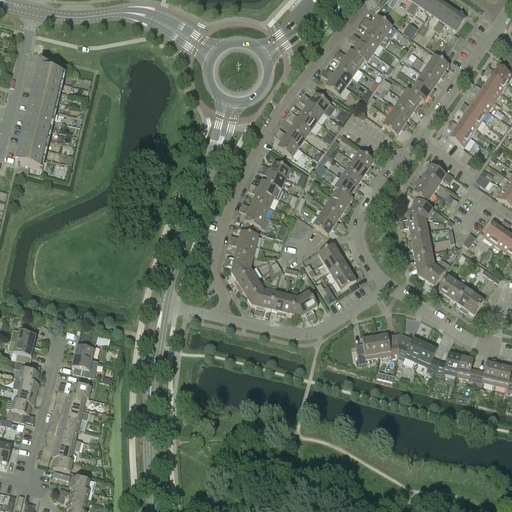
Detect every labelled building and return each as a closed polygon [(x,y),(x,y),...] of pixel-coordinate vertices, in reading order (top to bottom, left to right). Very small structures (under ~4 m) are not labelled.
[(392,11),(400,1),(398,0),(393,0),(388,8),(392,11)] [(404,0),(412,6),(406,15),(412,19),(418,10),(439,24),(433,33),(439,37),(445,28),(456,35),(467,19),(461,15),(459,17),(433,0),(404,0)] [(363,24),(373,30),(385,39),(386,38),(388,40),(391,40),(394,35),(394,32),(391,30),(392,30),(377,19),(373,25),(366,20),(363,24)] [(364,37),(379,48),(385,39),(373,30),(363,24),(361,27),(368,32),(364,37)] [(411,41),(417,31),(409,26),(402,36),(411,41)] [(351,41),(373,57),(379,48),(364,37),(361,43),(353,38),(351,41)] [(451,51),(458,41),(454,37),(446,48),(451,51)] [(364,64),(367,66),(373,57),(351,41),(349,45),(356,50),(352,55),(350,53),(349,53),(364,64)] [(336,57),(358,72),(364,64),(349,53),(346,59),(338,54),(336,57)] [(337,71),(352,81),(358,72),(336,57),(333,61),(341,66),(337,71)] [(434,58),(433,60),(428,57),(423,64),(427,67),(445,79),(447,76),(445,74),(449,68),(434,58)] [(42,66),(39,65),(37,71),(41,72),(18,166),(42,172),(43,169),(40,169),(44,154),(46,155),(47,151),(45,150),(48,135),(51,136),(52,132),(49,131),(53,117),(55,117),(56,113),(54,112),(57,98),(60,98),(61,94),(58,94),(62,79),(65,80),(65,77),(59,75),(61,66),(53,64),(43,62),(42,66)] [(511,72),(502,65),(499,69),(511,78),(511,77),(511,72)] [(421,77),(436,87),(440,81),(442,83),(445,79),(427,67),(427,68),(421,77)] [(492,78),(506,88),(511,79),(511,77),(511,78),(499,69),(492,78)] [(324,75),(346,90),(352,81),(337,71),(333,76),(326,71),(324,75)] [(339,100),(346,90),(324,75),(321,79),(328,84),(324,89),(326,91),(336,97),(339,100)] [(415,85),(432,97),(435,94),(433,92),(436,87),(421,77),(415,85)] [(486,87),(500,97),(506,88),(492,78),(486,87)] [(384,82),(380,88),(388,93),(392,88),(388,85),(384,82)] [(378,86),(374,84),(368,92),(372,95),(378,86)] [(421,103),(424,105),(428,99),(430,101),(432,97),(415,85),(410,94),(409,94),(421,102),(421,103)] [(500,97),(486,87),(480,96),(494,105),(500,97)] [(324,94),(333,101),(336,97),(326,91),(324,94)] [(409,94),(410,94),(407,92),(400,101),(417,113),(420,110),(418,108),(421,103),(424,105),(421,103),(421,102),(409,94)] [(318,99),(327,105),(330,102),(320,95),(318,99)] [(474,105),(488,114),(494,105),(480,96),(474,105)] [(304,97),(301,101),(323,116),(330,107),(327,105),(318,99),(315,97),(311,102),(304,97)] [(302,115),(317,125),(323,116),(301,101),(299,104),(306,109),(302,115)] [(394,110),(409,120),(413,115),(415,117),(417,113),(400,101),(394,110)] [(468,114),(482,123),(488,114),(474,105),(468,114)] [(388,119),(405,131),(408,127),(406,126),(409,120),(394,110),(388,119)] [(462,122),(476,132),(482,123),(468,114),(462,122)] [(289,118),(311,134),(317,125),(302,115),(298,120),(291,115),(289,118)] [(290,132),(304,143),(311,134),(289,118),(286,122),(293,127),(290,132)] [(403,134),(405,131),(388,119),(382,129),(397,139),(401,133),(403,134)] [(456,131),(470,141),(476,132),(462,122),(456,131)] [(470,141),(456,131),(449,141),(464,150),(470,141)] [(276,136),(298,152),(304,143),(290,132),(286,138),(279,132),(276,136)] [(292,161),(298,152),(276,136),(274,140),(281,145),(277,150),(292,161)] [(329,147),(334,140),(327,136),(322,143),(329,147)] [(334,159),(342,164),(345,159),(338,153),(335,158),(334,159)] [(359,154),(353,163),(370,175),(372,171),(370,170),(374,164),(359,154)] [(312,161),(317,165),(321,158),(318,156),(314,158),(312,161)] [(370,175),(353,163),(346,172),(361,182),(365,177),(367,179),(370,175)] [(261,172),(285,183),(290,172),(273,165),(271,172),(262,168),(261,172)] [(425,177),(439,187),(446,178),(429,166),(426,170),(428,172),(425,177)] [(285,183),(261,172),(259,176),(267,179),(265,185),(262,183),(261,184),(265,185),(264,185),(278,191),(278,192),(282,194),(281,193),(285,183)] [(340,181),(357,193),(360,189),(358,188),(361,182),(346,172),(340,181)] [(416,184),(433,196),(439,187),(425,177),(421,182),(419,181),(416,184)] [(475,185),(479,188),(485,192),(490,184),(485,181),(485,180),(480,177),(475,185)] [(349,200),(352,202),(350,200),(353,195),(355,196),(357,193),(340,181),(334,191),(337,193),(337,192),(349,200)] [(502,191),(511,198),(511,185),(507,182),(502,191)] [(249,190),(278,203),(282,194),(278,192),(278,191),(264,185),(265,185),(261,184),(259,190),(251,186),(249,190)] [(427,205),(433,196),(416,184),(414,188),(416,190),(412,195),(427,205)] [(253,204),(269,211),(273,202),(278,204),(278,203),(249,190),(247,194),(255,198),(253,204)] [(511,207),(511,198),(502,191),(496,200),(510,210),(511,207)] [(331,201),(348,213),(351,209),(348,208),(352,202),(349,200),(337,192),(337,193),(331,201)] [(292,198),(288,207),(294,210),(298,200),(292,198)] [(415,206),(411,211),(426,221),(432,212),(415,200),(412,204),(415,206)] [(325,210),(340,220),(343,215),(346,216),(348,213),(331,201),(325,210)] [(240,210),(265,221),(269,211),(253,204),(250,210),(242,206),(240,210)] [(244,224),(260,231),(262,232),(264,232),(265,231),(267,228),(267,227),(266,225),(263,224),(265,221),(240,210),(239,214),(247,218),(244,224)] [(319,219),(336,231),(338,227),(336,225),(340,220),(325,210),(319,219)] [(409,227),(425,224),(425,222),(426,221),(411,211),(406,218),(407,223),(399,224),(400,229),(409,227)] [(334,234),(336,231),(319,219),(313,228),(327,238),(331,233),(334,234)] [(425,224),(409,227),(400,229),(401,233),(408,231),(410,238),(427,234),(425,224)] [(492,247),(502,232),(493,226),(483,240),(492,247)] [(279,228),(276,241),(283,242),(286,230),(279,228)] [(502,232),(492,247),(501,253),(511,238),(502,232)] [(230,239),(229,243),(255,249),(258,239),(241,234),(239,241),(230,239)] [(427,234),(410,238),(411,244),(408,245),(409,249),(429,245),(427,234)] [(468,251),(475,241),(470,237),(462,247),(468,251)] [(511,239),(511,238),(501,253),(510,259),(511,255),(511,239)] [(235,256),(253,260),(255,249),(229,243),(228,247),(237,249),(235,256)] [(414,259),(431,256),(429,245),(409,249),(410,253),(412,253),(414,259)] [(318,256),(323,266),(341,255),(339,252),(336,253),(333,247),(318,256)] [(341,255),(323,266),(329,275),(344,266),(341,260),(343,259),(341,255)] [(225,264),(233,266),(250,271),(253,260),(235,256),(234,262),(226,260),(225,264)] [(408,271),(417,269),(433,266),(431,256),(414,259),(415,265),(407,267),(408,271)] [(443,274),(448,268),(440,261),(435,267),(443,274)] [(233,266),(225,264),(224,269),(232,270),(231,275),(235,282),(251,273),(250,272),(250,271),(233,266)] [(329,275),(335,284),(352,274),(350,270),(348,271),(344,266),(329,275)] [(433,266),(417,269),(408,271),(409,275),(416,274),(417,278),(425,283),(435,268),(434,268),(433,266)] [(444,275),(435,268),(425,283),(430,287),(429,289),(432,292),(444,275)] [(237,289),(239,293),(256,282),(251,273),(235,282),(239,288),(237,289)] [(355,277),(352,274),(335,284),(341,294),(356,285),(352,279),(355,277)] [(489,276),(487,279),(498,287),(500,283),(489,276)] [(441,300),(445,302),(457,285),(447,279),(437,294),(443,298),(441,300)] [(247,301),(262,291),(256,282),(239,293),(241,297),(243,295),(247,301)] [(457,285),(445,302),(449,305),(450,302),(455,306),(466,291),(457,285)] [(258,318),(260,310),(264,293),(263,293),(262,291),(247,301),(251,308),(256,309),(254,317),(258,318)] [(461,310),(459,312),(463,314),(475,297),(466,291),(455,306),(461,310)] [(264,293),(260,310),(258,318),(262,319),(264,311),(271,313),(275,295),(264,293)] [(298,300),(308,315),(312,322),(316,320),(311,313),(317,309),(308,294),(298,300)] [(275,295),(271,313),(277,314),(276,317),(281,318),(285,298),(275,295)] [(475,297),(463,314),(466,317),(468,315),(474,318),(484,304),(475,297)] [(292,318),(296,300),(285,298),(281,318),(285,319),(285,316),(292,318)] [(308,324),(312,322),(308,315),(298,300),(297,301),(296,300),(292,318),(300,320),(304,318),(308,324)] [(20,328),(19,334),(14,333),(13,334),(10,343),(33,349),(36,338),(33,337),(35,332),(20,328)] [(97,339),(83,335),(80,349),(77,348),(74,359),(92,363),(94,353),(91,352),(92,346),(95,347),(97,339)] [(400,336),(387,338),(375,340),(378,360),(390,358),(390,362),(397,361),(400,336)] [(400,336),(397,361),(403,364),(405,360),(416,365),(424,346),(413,341),(412,342),(400,336)] [(378,360),(375,340),(362,342),(363,351),(356,352),(358,366),(366,365),(365,362),(378,360)] [(31,360),(33,349),(10,343),(8,353),(9,354),(17,356),(16,362),(26,365),(28,359),(31,360)] [(426,373),(434,377),(439,363),(432,361),(436,352),(424,346),(416,365),(427,370),(426,373)] [(439,363),(434,377),(443,379),(444,376),(456,379),(461,359),(448,356),(446,365),(439,363)] [(98,365),(92,364),(92,363),(74,359),(71,370),(74,370),(73,376),(94,382),(98,365)] [(473,362),(461,359),(456,379),(468,382),(467,385),(474,386),(478,373),(471,371),(473,362)] [(19,382),(39,387),(36,386),(39,375),(40,370),(17,364),(15,372),(21,374),(19,382)] [(484,374),(478,373),(474,386),(481,388),(482,385),(494,388),(499,368),(486,365),(484,374)] [(511,371),(499,368),(494,388),(506,391),(506,394),(511,395),(511,380),(509,380),(511,371)] [(393,379),(386,378),(384,384),(392,386),(393,379)] [(39,387),(19,382),(21,383),(19,393),(36,397),(39,387)] [(69,397),(88,402),(91,391),(93,392),(95,386),(80,382),(79,388),(74,387),(71,397),(69,396),(69,397)] [(36,397),(19,393),(16,403),(14,402),(14,403),(33,408),(36,397)] [(66,407),(86,412),(86,409),(84,408),(86,401),(88,402),(69,397),(66,407)] [(33,408),(14,403),(11,413),(9,412),(7,418),(22,422),(23,417),(28,418),(31,408),(33,408)] [(63,418),(81,422),(87,424),(89,416),(85,415),(86,412),(66,407),(63,418)] [(87,424),(81,422),(63,418),(61,428),(80,433),(81,430),(79,429),(81,422),(87,424)] [(75,443),(77,435),(80,436),(80,433),(61,428),(58,438),(75,443)] [(55,449),(79,455),(81,445),(75,444),(75,443),(58,438),(55,449)] [(1,446),(0,449),(0,464),(7,466),(12,449),(1,446)] [(53,459),(72,464),(73,464),(70,463),(72,456),(74,457),(75,454),(79,455),(55,449),(53,459)] [(53,460),(55,460),(52,471),(70,475),(72,464),(53,459),(53,460)] [(69,484),(70,479),(55,475),(54,480),(69,484)] [(94,484),(90,483),(72,479),(69,490),(89,495),(89,494),(92,495),(93,494),(95,487),(94,484)] [(69,501),(89,506),(90,503),(87,502),(89,495),(69,490),(72,490),(70,496),(69,501)] [(58,498),(69,501),(70,496),(66,495),(66,494),(60,492),(58,498)] [(20,511),(24,500),(18,498),(14,511),(20,511)] [(69,501),(58,498),(57,505),(63,506),(65,500),(69,502),(69,501)] [(69,511),(84,511),(86,508),(88,509),(89,506),(69,501),(69,502),(66,511),(69,511)]
